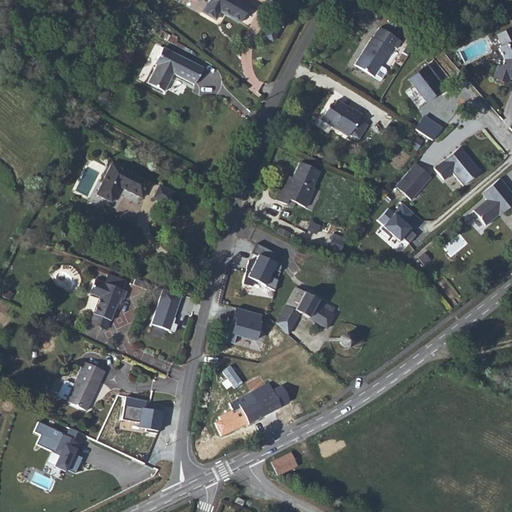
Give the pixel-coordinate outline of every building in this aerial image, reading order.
[(208,0),(201,12),(215,20),(220,11),(239,23),(249,6),(238,0),(208,0)] [(137,3),(128,21),(134,24),(143,8),(137,3)] [(272,41),(278,30),(270,25),(263,36),(272,41)] [(371,37),(354,65),(373,77),(380,66),(392,46),(397,39),(379,27),(372,38),(371,37)] [(511,32),(510,29),(497,35),(502,47),(498,49),(504,60),(501,67),(499,67),(496,68),(493,78),(507,83),(509,76),(511,76),(511,32)] [(401,41),(397,39),(392,46),(396,49),(401,41)] [(194,85),(202,68),(162,48),(154,64),(156,65),(147,83),(164,92),(172,74),(194,85)] [(426,103),(440,92),(435,86),(440,82),(427,65),(408,79),(426,103)] [(385,69),(380,66),(373,77),(380,81),(385,72),(385,69)] [(445,88),(440,82),(435,86),(440,92),(445,88)] [(329,105),(320,119),(347,137),(349,133),(358,120),(361,114),(352,109),(352,110),(336,100),(332,107),(329,105)] [(443,128),(424,116),(416,128),(434,141),(443,128)] [(358,120),(349,133),(358,139),(367,125),(358,120)] [(417,149),(422,141),(416,138),(411,146),(417,149)] [(452,173),(463,186),(479,172),(473,165),(472,165),(470,163),(470,161),(459,148),(433,169),(443,180),(452,173)] [(149,182),(111,163),(95,195),(111,202),(119,187),(141,198),(149,182)] [(285,185),(283,184),(275,200),(285,205),(288,200),(295,203),(305,208),(314,188),(312,187),(319,172),(299,163),(292,178),(288,186),(285,185)] [(414,164),(403,176),(420,189),(430,178),(414,164)] [(403,176),(394,186),(410,200),(420,189),(403,176)] [(511,194),(499,179),(481,194),(486,200),(473,211),(485,226),(498,215),(501,212),(502,213),(511,205),(511,194)] [(159,185),(154,194),(159,196),(157,201),(170,207),(176,194),(159,185)] [(288,200),(285,205),(292,208),(295,203),(288,200)] [(398,241),(401,238),(408,244),(415,235),(409,229),(410,228),(405,223),(413,214),(401,203),(393,212),(388,208),(376,220),(398,241)] [(319,227),(310,223),(307,229),(316,234),(319,227)] [(287,238),(289,233),(279,228),(276,233),(287,238)] [(340,251),(345,239),(333,234),(328,247),(340,251)] [(256,254),(245,276),(274,290),(281,267),(274,253),(256,243),(251,252),(256,254)] [(417,258),(422,265),(429,260),(424,252),(417,258)] [(107,274),(104,283),(122,290),(125,281),(107,274)] [(98,297),(92,314),(93,315),(109,321),(110,321),(119,299),(123,300),(126,292),(122,290),(104,283),(94,279),(88,294),(98,297)] [(294,288),(285,305),(299,313),(326,329),(333,315),(330,314),(333,309),(294,288)] [(181,295),(162,289),(150,324),(173,332),(176,325),(171,323),(181,295)] [(9,300),(12,295),(5,291),(2,296),(9,300)] [(299,313),(285,305),(275,323),(287,334),(299,313)] [(229,333),(252,340),(260,315),(234,307),(231,317),(233,318),(229,333)] [(109,321),(93,315),(90,324),(105,330),(109,321)] [(54,338),(58,328),(51,325),(47,335),(54,338)] [(352,343),(353,341),(352,339),(352,337),(350,335),(348,334),(346,334),(344,334),(342,335),(341,337),(340,339),(339,341),(340,343),(341,345),(342,346),(344,347),(346,348),(348,347),(350,346),(352,345),(352,343)] [(65,401),(86,411),(104,372),(83,362),(73,384),(66,381),(63,382),(57,394),(58,397),(65,400),(65,401)] [(280,408),(268,383),(236,400),(239,407),(232,410),(219,417),(220,420),(215,423),(221,436),(247,423),(248,424),(280,408)] [(148,401),(124,399),(122,420),(141,422),(141,429),(162,431),(165,410),(147,408),(148,401)] [(239,407),(236,400),(229,404),(232,410),(239,407)] [(80,443),(38,422),(34,432),(41,436),(37,444),(52,452),(59,455),(54,467),(65,472),(66,470),(74,474),(81,458),(73,454),(75,450),(76,451),(80,443)] [(297,466),(290,453),(270,462),(277,476),(297,466)] [(237,498),(235,502),(241,506),(244,501),(237,498)]
